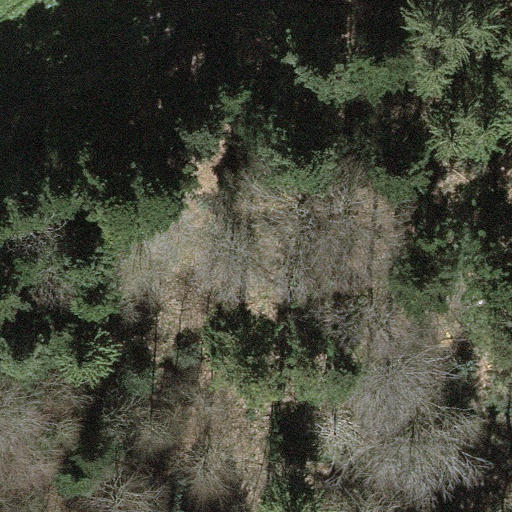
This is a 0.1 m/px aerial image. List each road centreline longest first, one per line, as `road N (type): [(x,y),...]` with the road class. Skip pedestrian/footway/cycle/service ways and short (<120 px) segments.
road 1 (track): [(108,344),(336,192),(511,146)]
road 2 (track): [(253,0),(133,37),(0,131)]
